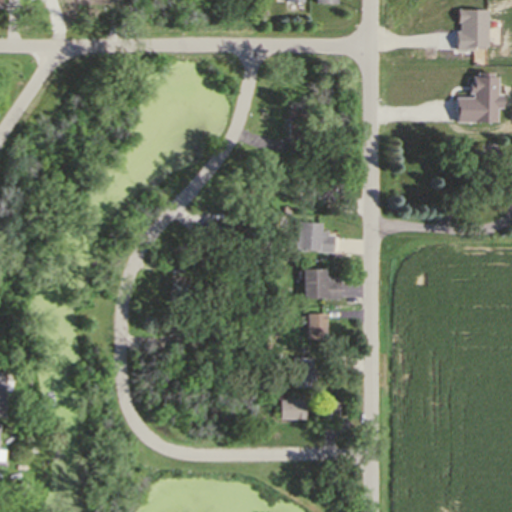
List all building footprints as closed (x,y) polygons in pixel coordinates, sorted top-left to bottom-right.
[(289,108),(306,108),(306,150),(289,150),(289,108)] [(321,147),(321,131),(340,130),(340,146),(321,147)] [(300,200),(300,181),(339,180),(339,200),(300,200)] [(216,248),(201,237),(206,230),(202,228),(206,223),(209,225),(211,222),(227,232),(216,248)] [(297,223),(318,224),(318,231),(326,232),(326,236),(331,236),(330,253),(295,251),(297,223)] [(302,265),(320,265),(320,273),(327,272),(327,277),(337,278),(337,291),(303,292),(302,265)] [(169,280),(186,281),(184,301),(168,300),(169,280)] [(192,340),(163,338),(164,327),(160,327),(161,312),(194,314),(192,340)] [(305,315),(324,316),(325,340),(306,340),(305,315)] [(212,332),(212,319),(227,319),(226,332),(212,332)] [(293,354),(309,354),(309,381),(293,381),(293,354)] [(279,396),(302,396),(301,412),(279,412),(279,396)] [(316,401),(337,402),(337,418),(316,417),(316,401)] [(23,499),(11,491),(20,479),(31,486),(23,499)]
